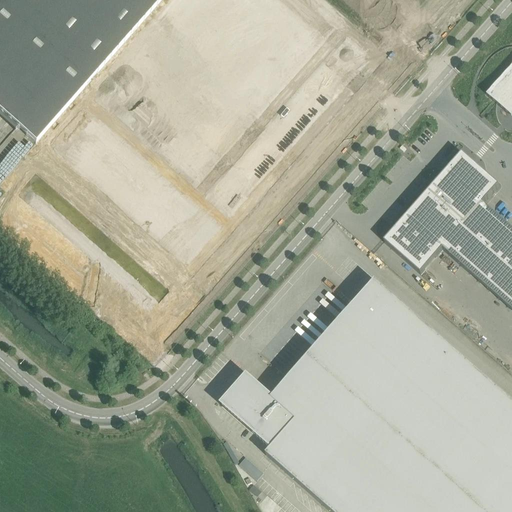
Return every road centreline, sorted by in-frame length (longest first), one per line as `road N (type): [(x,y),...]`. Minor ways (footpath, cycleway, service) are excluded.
road 1 (unclassified): [(0,358),(71,413),(103,419),(156,401),(511,0)]
road 2 (unknown): [(511,391),(345,246)]
road 3 (unknown): [(178,379),(314,511)]
road 4 (unknown): [(345,246),(245,359)]
